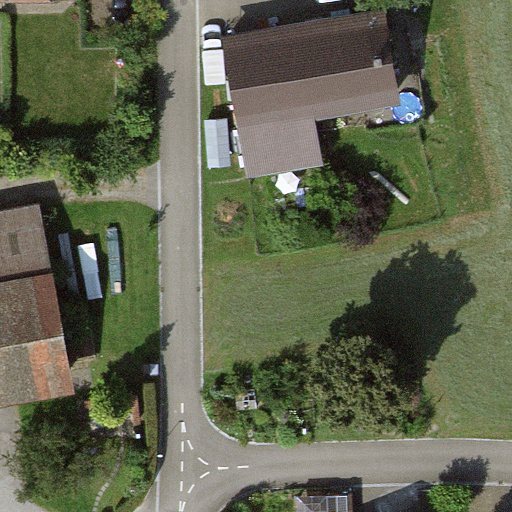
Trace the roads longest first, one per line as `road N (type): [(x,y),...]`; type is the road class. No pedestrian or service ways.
road 1 (residential): [(182,469),(179,0)]
road 2 (residential): [(511,462),(182,469)]
